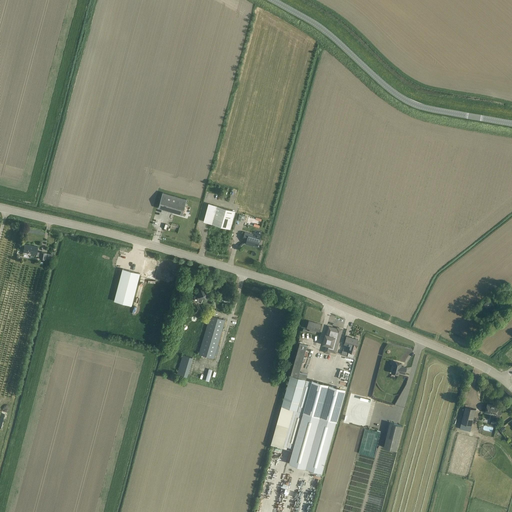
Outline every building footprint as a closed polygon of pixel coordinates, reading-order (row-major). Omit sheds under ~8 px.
[(163,192),(160,203),(158,208),(182,215),(187,199),(163,192)] [(209,204),(205,216),(204,221),(230,228),(235,211),(209,204)] [(251,217),(239,214),(236,228),(247,231),(251,217)] [(251,244),(258,246),(260,239),(252,237),(253,235),(245,233),(245,234),(243,239),(247,240),(246,244),(251,245),(251,244)] [(40,259),(44,259),(46,253),(41,252),(36,252),(37,247),(24,245),(23,251),(28,252),(36,254),(35,256),(40,257),(40,259)] [(116,319),(127,275),(128,270),(123,269),(110,318),(116,319)] [(135,272),(133,277),(122,321),(128,322),(140,273),(135,272)] [(510,291),(506,287),(501,291),(504,295),(510,291)] [(193,300),(197,301),(201,302),(203,298),(206,299),(209,291),(205,290),(204,291),(202,290),(202,289),(201,289),(200,293),(196,292),(195,296),(194,295),(193,300)] [(494,303),(490,299),(483,304),(487,309),(494,303)] [(210,316),(209,320),(199,354),(214,359),(225,320),(210,316)] [(309,321),(307,328),(310,329),(309,331),(315,333),(316,330),(319,331),(321,324),(309,321)] [(335,353),(339,340),(340,335),(342,329),(337,328),(337,329),(329,327),(326,335),(325,334),(323,344),(326,345),(324,352),(329,353),(330,351),(335,353)] [(349,352),(348,356),(353,357),(358,340),(346,337),(344,344),(350,345),(349,352)] [(298,348),(271,444),(286,449),(288,444),(287,444),(297,410),(307,374),(299,372),(307,345),(300,343),(298,348)] [(187,375),(192,358),(185,356),(181,373),(187,375)] [(392,373),(398,375),(399,372),(405,374),(406,368),(401,366),(401,363),(394,362),(392,373)] [(428,387),(435,389),(439,377),(431,375),(428,387)] [(293,448),(289,463),(323,472),(337,421),(346,389),(312,380),(311,381),(303,411),(304,411),(303,412),(293,448)] [(0,405),(7,408),(9,402),(0,398),(0,405)] [(487,404),(486,409),(485,412),(493,414),(492,416),(500,418),(502,411),(498,410),(499,407),(487,404)] [(465,407),(464,411),(461,423),(472,425),(476,409),(465,407)] [(390,422),(383,447),(396,450),(402,425),(390,422)] [(380,432),(365,428),(359,453),(375,457),(380,432)] [(361,511),(373,460),(373,461),(370,457),(370,460),(367,459),(365,461),(362,458),(361,458),(357,453),(344,511),(361,511)]
